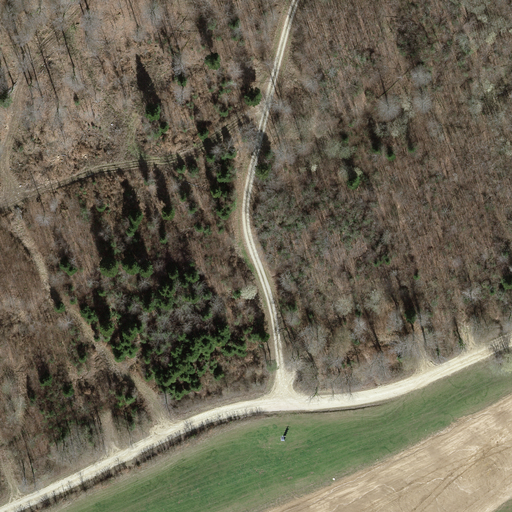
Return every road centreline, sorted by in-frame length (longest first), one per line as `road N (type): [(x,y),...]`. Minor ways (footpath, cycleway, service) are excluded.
road 1 (track): [(511,339),(408,386),(225,409),(0,511)]
road 2 (track): [(279,402),(280,346),(244,204),(295,0)]
road 3 (track): [(328,511),(511,433)]
